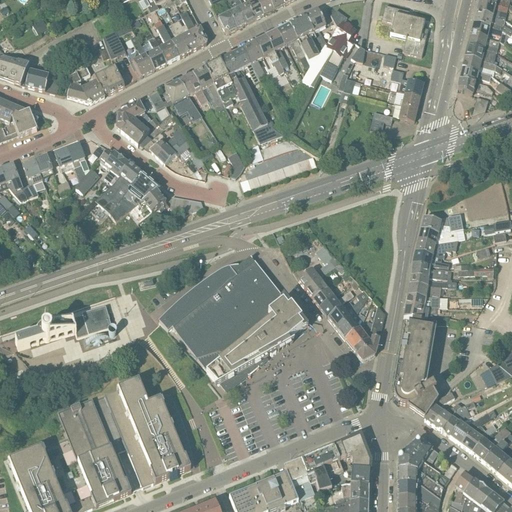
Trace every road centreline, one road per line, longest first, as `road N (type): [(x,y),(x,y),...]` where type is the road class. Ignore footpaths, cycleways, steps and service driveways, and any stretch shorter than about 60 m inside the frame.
road 1 (secondary): [(0,298),(426,155)]
road 2 (residential): [(351,371),(255,253),(225,261),(155,318)]
road 3 (tertiary): [(380,420),(426,155)]
road 4 (residential): [(142,511),(380,420)]
road 5 (tertiary): [(426,155),(459,1)]
road 6 (residential): [(511,499),(408,424),(380,420)]
road 7 (residential): [(216,196),(167,183),(91,117)]
road 8 (residential): [(91,117),(221,50)]
